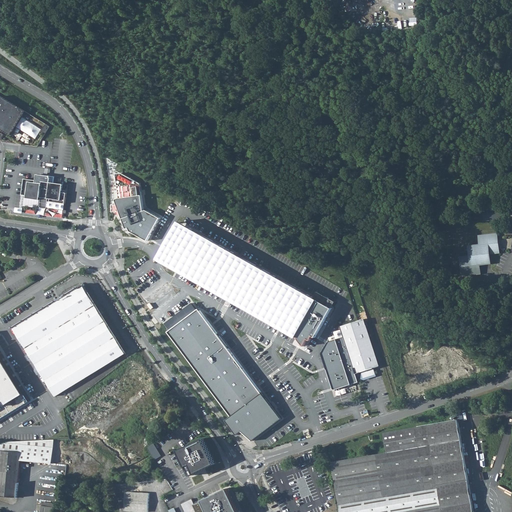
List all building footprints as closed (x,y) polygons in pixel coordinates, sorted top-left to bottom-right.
[(25,111),(1,96),(0,98),(0,138),(2,139),(5,134),(3,133),(4,131),(11,135),(25,111)] [(50,126),(46,124),(41,132),(45,134),(50,126)] [(142,183),(116,168),(120,196),(116,198),(127,229),(150,242),(151,240),(163,217),(149,209),(147,210),(145,195),(144,194),(142,183)] [(40,197),(51,199),(50,201),(65,204),(67,193),(62,192),(63,184),(54,183),(55,177),(47,176),(44,175),(39,174),(38,181),(42,181),(42,183),(36,183),(37,180),(36,180),(27,179),(25,179),(22,195),(27,195),(27,198),(40,200),(40,197)] [(502,208),(487,210),(487,214),(489,214),(490,219),(503,217),(502,208)] [(161,248),(155,258),(177,270),(192,279),(245,309),(295,337),(297,340),(299,343),(301,346),(305,339),(307,340),(310,336),(313,337),(330,307),(334,302),(316,292),(313,299),(254,266),(196,233),(195,232),(193,231),(175,223),(161,248)] [(470,255),(460,257),(462,276),(481,274),(480,265),(491,263),(490,254),(500,253),(499,248),(496,248),(496,243),(499,243),(497,234),(479,236),(480,245),(469,246),(470,255)] [(55,396),(125,353),(88,293),(89,293),(84,285),(78,289),(14,329),(55,396)] [(161,323),(169,332),(233,416),(228,419),(239,436),(243,433),(254,442),(285,419),(265,393),(200,311),(198,309),(193,303),(161,323)] [(365,319),(341,326),(344,337),(355,372),(373,367),(374,368),(380,366),(365,319)] [(335,390),(359,382),(355,372),(344,337),(330,342),(324,353),(335,390)] [(0,419),(29,401),(0,354),(0,419)] [(375,380),(376,383),(379,382),(377,377),(374,368),(373,367),(355,372),(359,382),(360,385),(375,380)] [(153,396),(140,406),(153,421),(165,412),(153,396)] [(333,462),(336,482),(340,505),(341,511),(474,511),(458,420),(384,432),(388,452),(333,462)] [(143,439),(150,435),(146,428),(139,433),(143,439)] [(206,438),(178,450),(191,476),(218,465),(206,438)] [(54,439),(2,442),(1,450),(0,450),(0,495),(17,498),(21,460),(52,463),(54,439)] [(156,459),(162,455),(155,443),(148,447),(156,459)] [(141,474),(138,451),(115,454),(118,477),(141,474)] [(292,488),(296,498),(301,511),(310,511),(323,507),(316,490),(306,464),(285,473),(290,483),(286,485),(288,489),(292,488)] [(209,511),(239,511),(228,488),(214,494),(215,496),(209,499),(208,497),(203,499),(209,511)] [(150,493),(126,492),(125,510),(149,511),(150,493)] [(209,511),(203,499),(195,503),(192,497),(181,503),(184,510),(185,510),(186,511),(209,511)]
